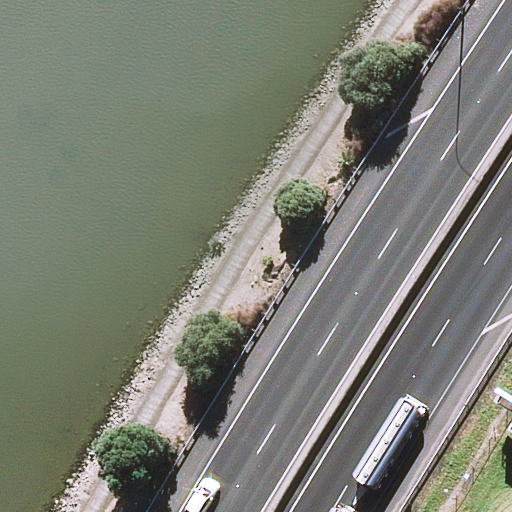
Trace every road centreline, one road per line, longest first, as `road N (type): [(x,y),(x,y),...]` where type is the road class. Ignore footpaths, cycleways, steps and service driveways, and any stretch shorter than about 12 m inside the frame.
road 1 (trunk): [(224,511),(511,54)]
road 2 (trunk): [(511,221),(332,511)]
